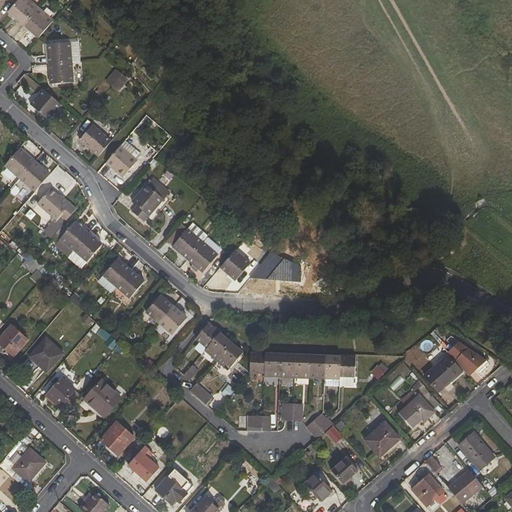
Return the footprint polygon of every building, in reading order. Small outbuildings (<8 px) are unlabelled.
[(17,0),(14,5),(8,12),(23,26),(38,8),(28,0),(17,0)] [(23,26),(38,39),(53,21),(38,8),(23,26)] [(70,43),(47,45),(49,65),(71,63),(70,43)] [(50,85),(73,83),(71,63),(49,65),(50,85)] [(129,80),(115,69),(106,81),(119,92),(129,80)] [(30,104),(49,120),(61,106),(43,89),(30,104)] [(79,141),(98,157),(111,141),(92,125),(79,141)] [(137,161),(120,146),(105,163),(122,178),(137,161)] [(19,149),(4,166),(19,180),(34,162),(19,149)] [(34,162),(19,180),(34,193),(50,175),(34,162)] [(144,223),(163,201),(145,185),(131,201),(136,206),(131,211),(144,223)] [(56,221),(59,217),(65,221),(76,209),(59,194),(57,196),(50,190),(37,204),(56,221)] [(67,257),(73,251),(88,234),(74,222),(54,246),(67,257)] [(187,230),(172,247),(187,260),(202,242),(187,230)] [(86,262),(101,245),(88,234),(73,251),(86,262)] [(217,256),(202,242),(187,260),(202,273),(217,256)] [(250,264),(235,251),(220,269),(235,282),(250,264)] [(33,259),(30,262),(29,263),(37,270),(45,278),(48,273),(33,259)] [(102,276),(115,288),(130,271),(117,259),(102,276)] [(22,265),(33,275),(37,270),(29,263),(26,260),(22,265)] [(129,299),(144,282),(130,271),(115,288),(129,299)] [(145,312),(158,324),(173,307),(159,295),(145,312)] [(172,336),(186,319),(173,307),(158,324),(172,336)] [(208,324),(195,339),(206,349),(219,334),(208,324)] [(0,343),(14,356),(27,342),(11,327),(0,339),(0,343)] [(96,333),(93,329),(88,335),(92,338),(96,333)] [(124,344),(128,339),(121,333),(117,337),(124,344)] [(206,349),(200,356),(211,365),(216,361),(231,343),(219,334),(206,349)] [(467,376),(485,360),(464,337),(447,353),(467,376)] [(46,373),(63,354),(46,338),(29,358),(46,373)] [(227,370),(242,353),(231,343),(216,361),(227,370)] [(249,374),(264,375),(265,354),(250,353),(249,374)] [(279,386),(279,378),(280,355),(265,354),(264,375),(264,385),(279,386)] [(279,378),(294,379),(296,355),(280,355),(279,378)] [(294,379),(309,379),(310,356),(296,355),(294,379)] [(309,379),(324,380),(326,356),(310,356),(309,379)] [(339,381),(340,377),(341,357),(326,356),(324,380),(339,381)] [(354,378),(355,357),(341,357),(340,377),(354,378)] [(438,393),(461,373),(447,357),(424,377),(438,393)] [(192,365),(182,377),(189,382),(198,371),(192,365)] [(75,390),(62,378),(49,393),(61,406),(75,390)] [(101,380),(86,398),(94,405),(95,403),(108,414),(124,395),(117,388),(114,392),(101,380)] [(193,386),(189,392),(205,406),(212,397),(196,383),(193,386)] [(59,409),(61,406),(49,393),(45,397),(59,409)] [(399,414),(412,428),(421,420),(425,416),(428,419),(434,413),(419,397),(399,414)] [(91,408),(103,419),(108,414),(95,403),(94,405),(91,408)] [(285,420),(293,420),(293,406),(284,406),(283,420),(285,420)] [(300,421),(301,406),(293,406),(293,420),(300,421)] [(307,428),(312,434),(326,420),(321,414),(307,428)] [(249,416),(248,431),(253,432),(261,432),(262,417),(249,416)] [(270,432),(271,417),(262,417),(261,432),(270,432)] [(316,438),(323,432),(331,425),(326,420),(312,434),(316,438)] [(117,422),(101,440),(108,445),(119,455),(134,437),(117,422)] [(340,433),(345,428),(341,423),(335,427),(340,433)] [(379,457),(399,440),(385,424),(364,441),(379,457)] [(323,432),(342,452),(349,446),(331,425),(323,432)] [(493,458),(473,434),(458,447),(478,471),(493,458)] [(25,447),(29,440),(24,435),(19,441),(25,447)] [(0,450),(0,452),(5,456),(15,445),(9,440),(0,450)] [(106,448),(117,457),(119,455),(108,445),(106,448)] [(148,451),(145,447),(129,465),(136,471),(148,482),(160,468),(145,455),(148,451)] [(6,457),(0,463),(0,467),(12,478),(16,472),(28,483),(44,463),(29,450),(15,466),(6,457)] [(434,473),(440,468),(431,457),(425,462),(434,473)] [(342,484),(357,471),(347,459),(331,472),(342,484)] [(127,467),(134,473),(136,471),(129,465),(127,467)] [(178,503),(193,487),(174,470),(156,491),(171,505),(175,501),(178,503)] [(461,505),(481,488),(467,471),(447,488),(461,505)] [(320,502),(331,492),(317,474),(305,485),(320,502)] [(426,507),(442,493),(428,476),(418,484),(420,486),(413,492),(426,507)] [(273,495),(280,488),(277,484),(269,491),(273,495)] [(91,491),(82,502),(84,504),(89,499),(91,500),(96,496),(91,491)] [(83,511),(104,511),(109,507),(96,496),(91,500),(89,499),(84,504),(80,509),(83,511)] [(218,511),(204,499),(192,511),(218,511)]
